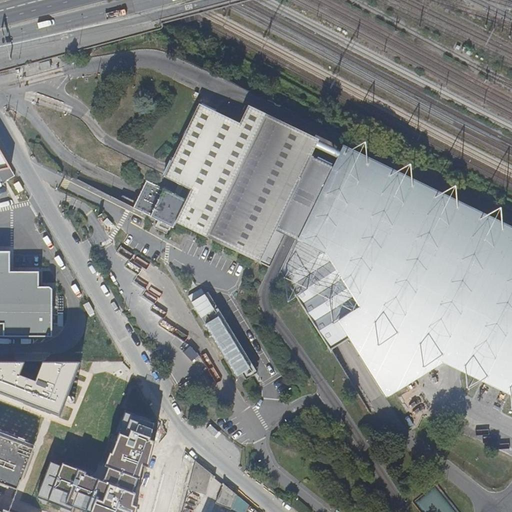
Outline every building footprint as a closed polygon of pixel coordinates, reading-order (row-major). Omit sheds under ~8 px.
[(46,59),(36,62),(38,71),(48,68),(46,59)] [(280,274),(323,341),(343,328),(349,338),(383,394),(443,357),(511,390),(511,233),(344,152),(336,169),(297,150),(305,133),(248,106),(239,124),(215,112),(198,104),(167,170),(163,177),(190,191),(186,201),(162,189),(149,217),(172,228),(174,222),(275,271),(280,274)] [(344,152),(305,133),(297,150),(336,169),(344,152)] [(0,171),(11,169),(0,150),(0,171)] [(149,217),(162,189),(144,180),(137,194),(130,208),(149,217)] [(16,252),(28,253),(28,241),(17,241),(16,252)] [(0,336),(52,337),(52,289),(49,287),(38,287),(39,272),(11,272),(10,251),(0,251),(0,336)] [(237,378),(252,370),(211,291),(196,299),(237,378)] [(343,328),(323,341),(328,350),(339,344),(349,338),(343,328)] [(191,346),(186,351),(193,359),(198,354),(191,346)] [(0,434),(0,483),(7,486),(7,485),(16,489),(20,480),(22,476),(22,477),(32,452),(31,451),(33,447),(0,434)] [(205,494),(211,473),(195,460),(187,489),(205,494)] [(36,472),(39,464),(34,462),(31,470),(36,472)] [(232,504),(236,494),(223,483),(215,502),(231,509),(232,504)] [(426,511),(454,511),(438,487),(419,500),(426,511)] [(236,494),(232,504),(240,511),(247,503),(236,494)]
